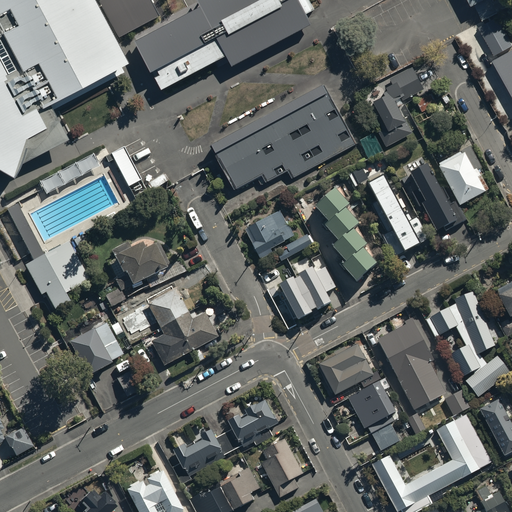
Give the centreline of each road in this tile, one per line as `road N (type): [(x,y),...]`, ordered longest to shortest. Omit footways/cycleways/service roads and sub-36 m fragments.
road 1 (residential): [(0,498),(265,357)]
road 2 (residential): [(276,359),(511,237)]
road 3 (residential): [(265,357),(259,308),(187,176)]
road 4 (residential): [(358,511),(276,359)]
